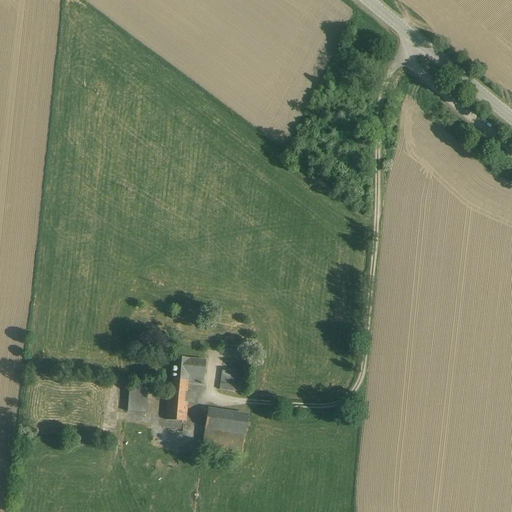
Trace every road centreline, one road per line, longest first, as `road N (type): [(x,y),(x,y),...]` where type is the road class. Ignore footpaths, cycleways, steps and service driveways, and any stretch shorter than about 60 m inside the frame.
road 1 (unclassified): [(402,55),(390,71),(380,120),(366,373),(341,405),(234,400)]
road 2 (unclassified): [(402,55),(511,149)]
road 3 (unclassified): [(411,36),(511,118)]
